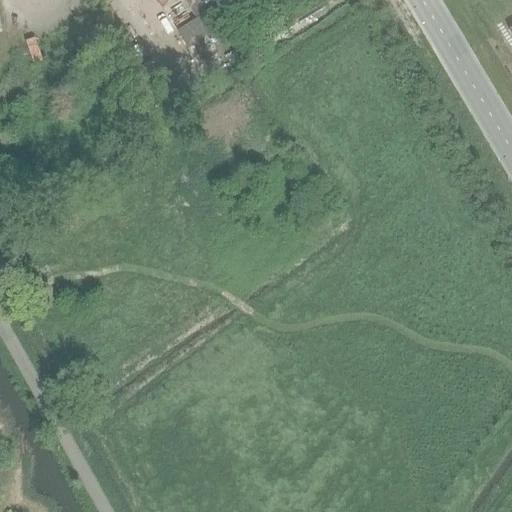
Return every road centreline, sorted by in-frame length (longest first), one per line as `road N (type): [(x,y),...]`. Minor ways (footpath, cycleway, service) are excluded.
road 1 (unclassified): [(108,511),(0,318)]
road 2 (unclassified): [(417,0),(511,156)]
